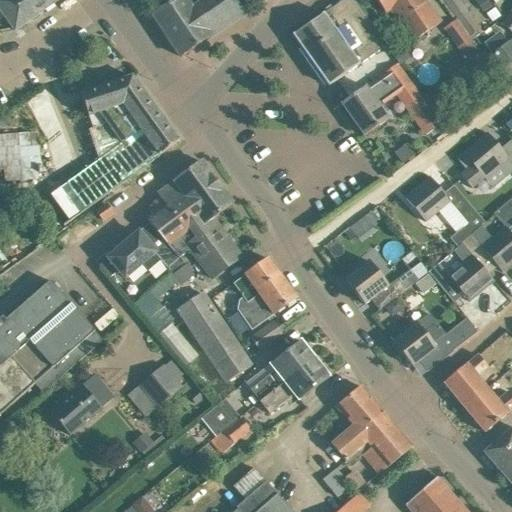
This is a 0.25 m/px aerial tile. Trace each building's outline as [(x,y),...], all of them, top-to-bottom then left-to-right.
[(22,0),(0,0),(0,10),(15,31),(35,17),(22,0)] [(22,0),(35,17),(56,2),(54,0),(22,0)] [(185,0),(174,0),(152,15),(181,57),(211,37),(248,12),(239,0),(200,0),(190,7),(185,0)] [(386,45),(362,11),(354,0),(342,0),(293,35),(329,86),(386,45)] [(412,42),(441,22),(425,0),(376,0),(386,13),(390,10),(412,42)] [(454,19),(470,42),(472,41),(468,36),(479,28),(457,0),(442,0),(455,18),(454,19)] [(484,13),(492,8),(487,0),(478,0),(476,2),(484,13)] [(511,42),(509,39),(487,55),(492,63),(505,81),(511,76),(511,42)] [(425,96),(421,99),(397,64),(382,75),(383,76),(366,88),(365,86),(341,104),(364,136),(389,119),(379,106),(396,94),(425,136),(440,125),(435,118),(439,115),(425,96)] [(94,147),(98,146),(102,158),(67,183),(86,210),(160,157),(159,155),(178,142),(178,143),(179,142),(132,76),(81,93),(92,128),(89,131),(94,147)] [(462,121),(454,110),(441,120),(448,131),(462,121)] [(477,171),(464,181),(470,189),(483,178),(507,158),(511,164),(511,142),(501,150),(487,133),(463,154),(477,171)] [(149,224),(167,245),(202,220),(205,224),(212,219),(232,204),(201,161),(157,194),(160,198),(149,211),(152,216),(147,221),(149,224)] [(453,185),(443,193),(429,177),(405,198),(425,222),(449,202),(467,224),(450,238),(456,245),(484,222),(453,185)] [(493,212),(506,228),(509,231),(511,228),(511,197),(493,212)] [(103,220),(113,213),(107,205),(97,212),(103,220)] [(369,214),(364,217),(371,227),(376,223),(369,214)] [(167,245),(171,250),(178,259),(179,258),(190,249),(211,279),(241,257),(227,237),(226,238),(212,219),(205,224),(202,220),(167,245)] [(171,250),(167,245),(149,224),(140,231),(138,229),(104,258),(106,260),(99,266),(109,278),(116,272),(124,281),(142,266),(147,271),(160,259),(171,250)] [(511,234),(509,231),(506,228),(491,240),(480,227),(461,243),(473,257),(476,260),(485,253),(502,272),(511,263),(511,234)] [(179,258),(178,259),(171,250),(160,259),(171,272),(183,263),(179,258)] [(437,264),(428,271),(445,291),(454,284),(469,302),(493,281),(476,260),(473,257),(449,277),(437,264)] [(270,258),(233,284),(242,298),(238,301),(237,310),(251,331),(286,306),(288,308),(296,303),(294,300),(297,298),(272,263),(273,262),(270,258)] [(379,310),(406,289),(428,273),(421,264),(411,271),(410,270),(388,286),(369,261),(345,279),(364,305),(371,300),(379,310)] [(185,264),(172,274),(176,280),(180,286),(194,276),(185,264)] [(0,414),(34,385),(41,392),(101,338),(50,281),(1,324),(0,323),(0,414)] [(240,350),(202,294),(178,311),(215,366),(224,380),(249,363),(240,350)] [(392,302),(384,309),(392,319),(400,312),(405,308),(397,298),(392,302)] [(416,323),(411,327),(393,342),(412,367),(419,362),(427,372),(453,352),(452,350),(476,332),(466,319),(433,345),(416,323)] [(258,350),(281,334),(272,322),(249,338),(258,350)] [(174,323),(166,329),(189,362),(197,356),(174,323)] [(260,402),(315,360),(309,352),(309,348),(305,343),(301,343),(300,341),(271,364),(276,370),(250,390),(260,402)] [(488,368),(478,355),(444,383),(464,408),(488,389),(478,377),(488,368)] [(295,395),(299,401),(329,377),(328,376),(328,372),(324,367),(320,366),(315,360),(260,402),(270,415),(295,395)] [(180,386),(169,374),(163,366),(138,388),(155,408),(180,386)] [(114,399),(94,375),(50,413),(70,436),(114,399)] [(332,445),(346,462),(356,454),(359,458),(361,456),(363,457),(397,429),(361,386),(336,407),(353,427),(332,445)] [(485,433),(492,426),(511,409),(511,396),(508,392),(498,401),(488,389),(464,408),(485,433)] [(216,436),(240,417),(225,399),(201,418),(216,436)] [(251,430),(240,417),(216,436),(212,440),(223,453),(251,430)] [(511,428),(485,452),(502,472),(511,463),(511,428)] [(412,448),(397,429),(363,457),(378,476),(410,449),(411,449),(412,448)] [(132,443),(141,453),(145,459),(166,441),(162,436),(153,444),(144,433),(132,443)] [(511,483),(511,463),(502,472),(511,483)] [(292,511),(273,490),(265,481),(255,468),(233,487),(244,499),(235,507),(237,510),(233,511),(292,511)] [(466,511),(437,478),(405,505),(411,511),(345,511),(343,508),(338,511),(466,511)]
